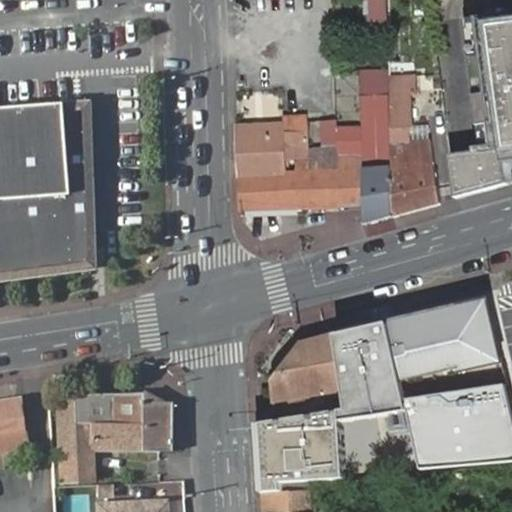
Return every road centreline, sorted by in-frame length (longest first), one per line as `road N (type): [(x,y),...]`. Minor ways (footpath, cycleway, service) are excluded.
road 1 (secondary): [(213,308),(511,222)]
road 2 (tertiary): [(213,308),(197,0)]
road 3 (secondary): [(0,344),(213,308)]
road 4 (tertiary): [(227,511),(213,308)]
